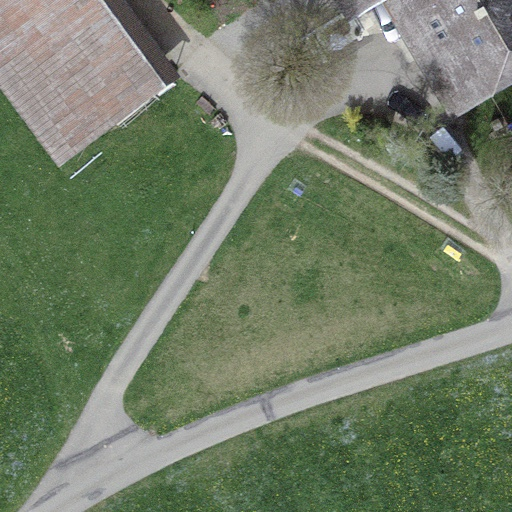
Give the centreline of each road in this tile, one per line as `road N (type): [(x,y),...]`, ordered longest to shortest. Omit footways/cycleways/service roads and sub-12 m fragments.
road 1 (track): [(511,258),(282,125),(155,22),(142,0)]
road 2 (track): [(282,125),(110,387),(93,485)]
